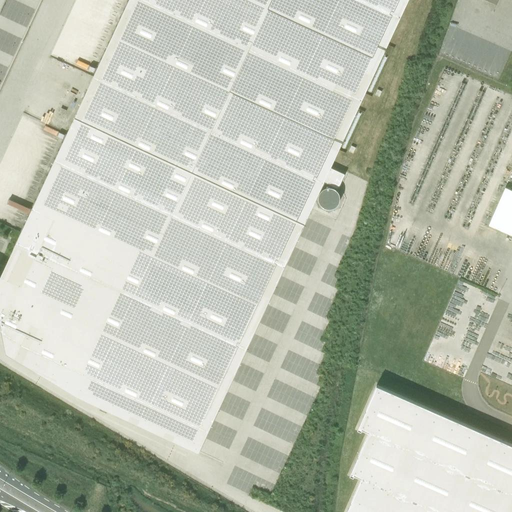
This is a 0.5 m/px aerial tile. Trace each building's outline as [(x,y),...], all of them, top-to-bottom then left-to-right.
[(129,0),(92,81),(74,118),(303,224),(395,27),(407,0),(129,0)] [(297,239),(303,224),(74,118),(1,275),(0,274),(0,322),(6,352),(78,395),(198,451),(297,239)] [(324,183),(338,190),(345,174),(330,168),(324,183)] [(511,191),(505,188),(489,225),(511,235),(511,191)] [(511,511),(511,445),(377,386),(357,429),(361,431),(362,429),(369,432),(350,475),(353,477),(354,475),(361,478),(346,511),(511,511)]
